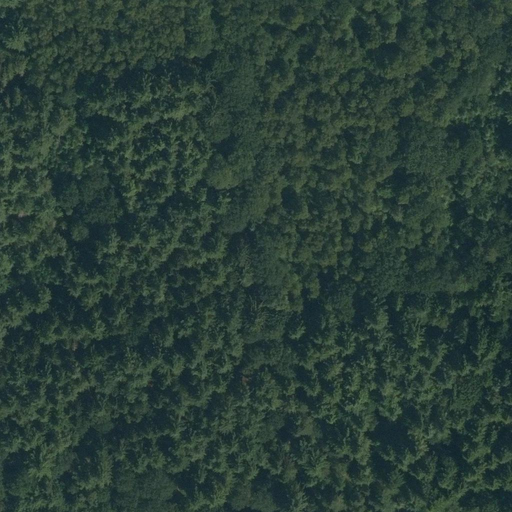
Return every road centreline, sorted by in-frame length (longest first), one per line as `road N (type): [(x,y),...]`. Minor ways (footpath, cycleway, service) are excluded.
road 1 (track): [(281,426),(207,41),(0,93)]
road 2 (track): [(36,460),(295,505)]
road 3 (track): [(511,503),(295,505)]
